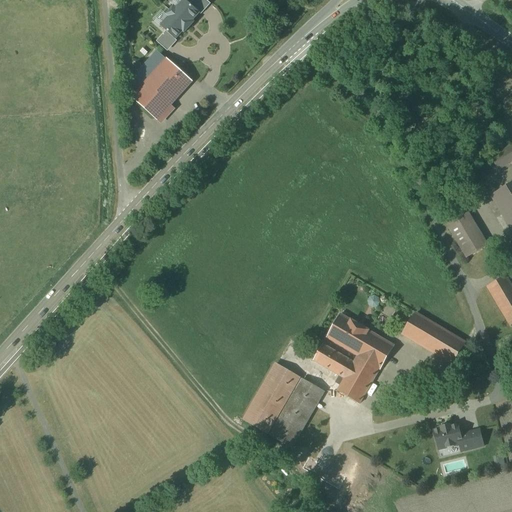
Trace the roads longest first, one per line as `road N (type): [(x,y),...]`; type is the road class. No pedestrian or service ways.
road 1 (secondary): [(346,0),(237,98),(131,211)]
road 2 (unclassified): [(131,211),(107,0)]
road 3 (secondary): [(131,211),(0,356)]
